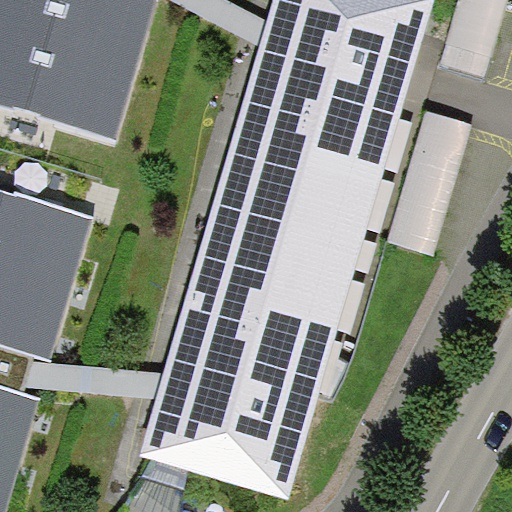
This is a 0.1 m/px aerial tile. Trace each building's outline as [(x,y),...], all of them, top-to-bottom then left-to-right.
[(0,0),(0,105),(114,138),(154,0),(0,0)] [(142,458),(287,500),(430,6),(408,0),(278,0),(271,24),(264,49),(166,376),(159,400),(142,458)] [(271,24),(224,0),(170,0),(264,49),(271,24)] [(92,219),(0,192),(0,511),(6,511),(40,401),(21,396),(24,388),(28,373),(31,365),(32,358),(51,363),(92,219)] [(166,376),(31,365),(24,388),(159,400),(166,376)]
